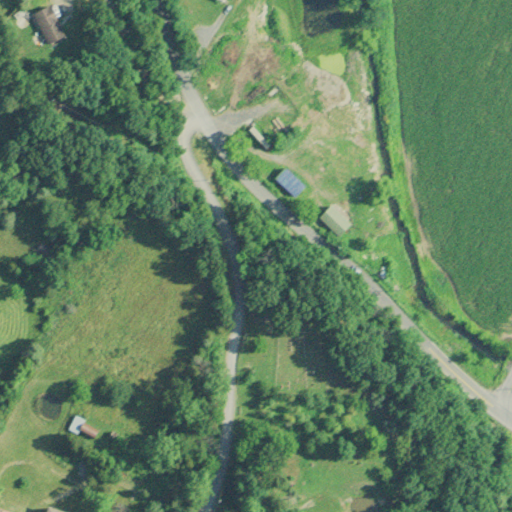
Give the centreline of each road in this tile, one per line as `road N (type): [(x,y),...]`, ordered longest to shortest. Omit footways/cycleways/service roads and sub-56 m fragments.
road 1 (tertiary): [(168,0),(213,133),(393,306),(511,398)]
road 2 (residential): [(213,133),(248,319),(233,451),(203,511)]
